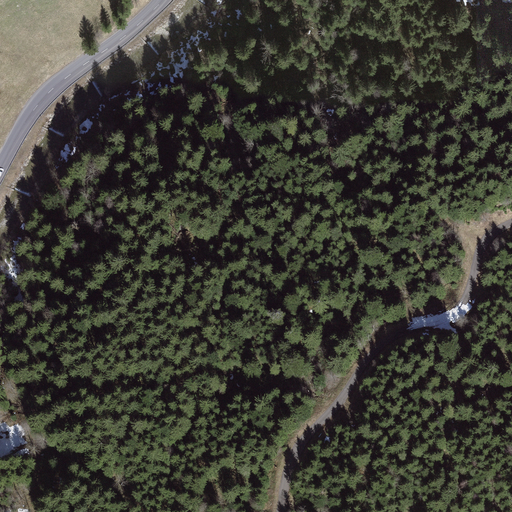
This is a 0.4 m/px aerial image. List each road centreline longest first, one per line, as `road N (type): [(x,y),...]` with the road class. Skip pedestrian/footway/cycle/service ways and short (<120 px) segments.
road 1 (track): [(511,222),(485,241),(455,310),(399,329),(369,353),(293,451),(278,511)]
road 2 (secondary): [(161,0),(41,103),(0,172)]
